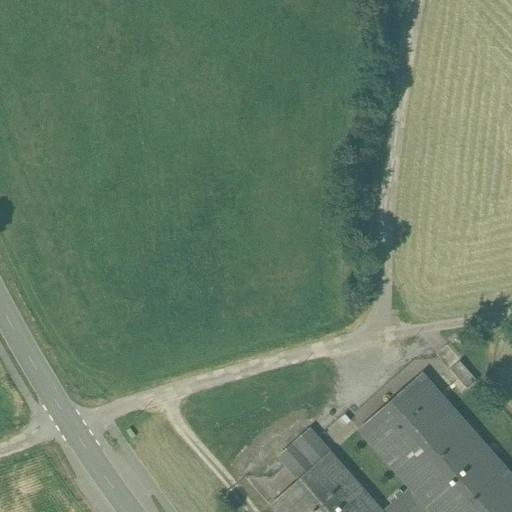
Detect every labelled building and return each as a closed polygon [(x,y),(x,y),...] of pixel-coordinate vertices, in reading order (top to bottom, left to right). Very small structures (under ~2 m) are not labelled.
[(459,361),(449,370),(466,389),(476,381),(459,361)] [(511,511),(511,477),(422,374),(358,431),(409,488),(429,511),(511,511)] [(329,453),(309,431),(279,457),(299,480),(329,453)] [(381,511),(329,453),(299,480),(269,506),(274,511),(381,511)] [(429,511),(409,488),(381,511),(429,511)]
